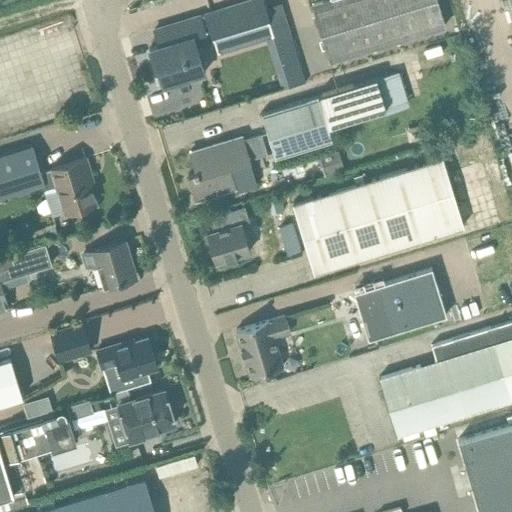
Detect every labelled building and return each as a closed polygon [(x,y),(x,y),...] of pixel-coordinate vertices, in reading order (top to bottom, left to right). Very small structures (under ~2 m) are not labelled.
[(159,45),(149,48),(155,67),(157,66),(163,85),(200,74),(194,55),(199,53),(197,46),(214,40),(218,53),(272,36),(281,67),(299,61),(289,31),(281,2),(265,7),(262,0),(248,0),(205,13),(206,15),(200,17),(200,15),(175,23),(154,30),(159,45)] [(436,0),(325,0),(313,4),(330,61),(445,26),(436,0)] [(399,70),(375,77),(261,112),(275,158),(333,140),(328,125),(385,108),(386,113),(410,105),(399,70)] [(235,187),(231,173),(253,166),(255,173),(270,169),(268,160),(269,160),(267,153),(261,133),(243,139),(242,135),(190,151),(196,170),(193,172),(193,173),(188,174),(196,199),(235,187)] [(39,172),(41,171),(33,144),(14,150),(0,154),(0,197),(43,184),(39,172)] [(339,150),(318,156),(324,175),(344,169),(339,150)] [(86,157),(41,171),(39,172),(43,184),(44,189),(58,185),(66,212),(96,203),(87,176),(91,175),(86,157)] [(314,272),(333,266),(464,226),(443,157),(293,203),(314,272)] [(284,210),(280,195),(264,200),(268,214),(284,210)] [(213,231),(206,233),(212,252),(215,261),(219,260),(250,251),(242,224),(250,222),(245,206),(244,206),(209,217),(213,231)] [(295,232),(292,222),(280,226),(282,236),(295,232)] [(135,276),(124,240),(84,252),(88,266),(96,263),(104,286),(135,276)] [(45,243),(0,257),(0,280),(2,286),(28,278),(26,271),(52,263),(45,243)] [(446,314),(431,267),(353,291),(372,349),(391,344),(387,332),(446,314)] [(0,310),(9,308),(2,286),(0,280),(0,310)] [(290,332),(285,314),(236,329),(241,347),(240,348),(244,359),(245,358),(250,376),(283,366),(274,337),(290,332)] [(397,434),(416,428),(511,398),(511,319),(431,344),(436,359),(379,377),(397,434)] [(50,331),(59,362),(92,351),(83,321),(50,331)] [(151,380),(147,369),(157,366),(148,337),(123,345),(122,342),(97,349),(110,393),(115,391),(126,388),(151,380)] [(0,403),(3,402),(22,396),(10,357),(0,360),(0,403)] [(129,400),(126,388),(115,391),(118,403),(129,400)] [(130,441),(135,440),(147,436),(146,432),(175,424),(164,389),(129,400),(118,403),(130,441)] [(29,414),(54,410),(52,395),(27,399),(29,414)] [(78,422),(97,411),(89,397),(70,408),(78,422)] [(0,429),(3,438),(10,461),(52,448),(53,448),(75,441),(68,419),(67,419),(66,415),(65,413),(63,411),(61,411),(60,411),(58,412),(57,414),(56,416),(58,422),(49,424),(45,426),(42,416),(0,429)] [(511,511),(511,422),(458,439),(479,511),(511,511)] [(0,497),(13,494),(0,452),(0,497)] [(5,465),(14,493),(27,489),(18,461),(5,465)] [(153,511),(144,479),(35,511),(153,511)]
